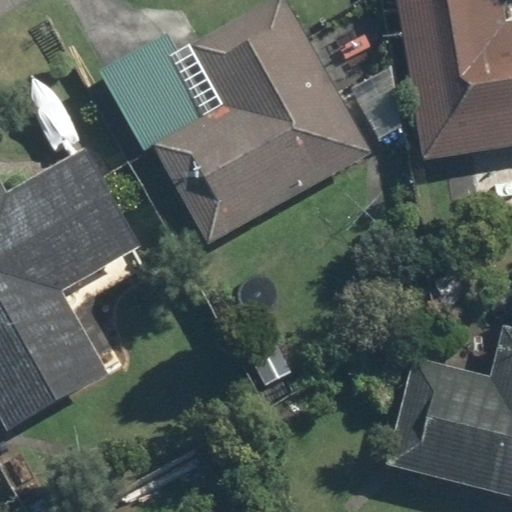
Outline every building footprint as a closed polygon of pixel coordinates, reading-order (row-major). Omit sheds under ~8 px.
[(511,4),(511,0),(408,0),(437,163),(511,149),(511,4)] [(380,160),(296,3),(200,54),(229,107),(164,142),(220,246),(380,160)] [(18,174),(0,184),(0,381),(27,430),(123,376),(73,286),(147,245),(95,154),(28,192),(18,174)] [(265,271),(232,291),(272,355),(304,335),(265,271)] [(511,347),(507,372),(420,353),(395,470),(511,494),(511,347)]
